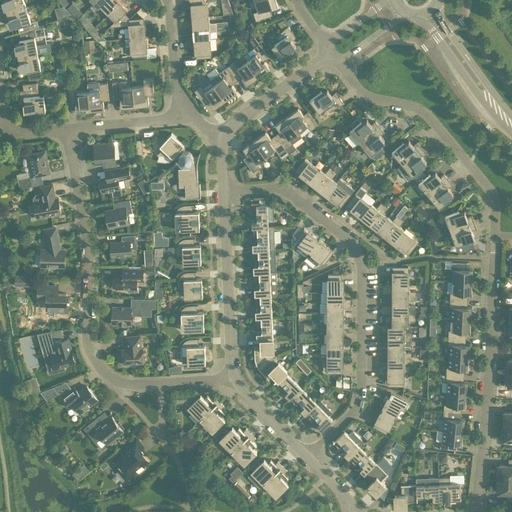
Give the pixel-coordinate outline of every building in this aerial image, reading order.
[(0,9),(2,15),(26,7),(23,0),(2,0),(3,0),(5,6),(0,7),(0,9)] [(96,0),(93,3),(98,8),(100,6),(107,13),(120,0),(96,0)] [(110,27),(122,26),(129,18),(124,13),(127,9),(125,7),(128,3),(125,0),(120,0),(107,13),(115,21),(110,27)] [(204,0),(189,0),(191,5),(192,18),(191,18),(209,17),(208,16),(207,16),(206,4),(204,0)] [(275,0),(254,0),(258,11),(253,13),(256,21),(270,16),(268,10),(278,7),(275,0)] [(69,11),(75,5),(72,3),(67,8),(69,11)] [(72,15),(63,6),(59,7),(62,18),(72,15)] [(19,32),(33,28),(38,26),(36,20),(31,22),(26,7),(2,15),(4,21),(9,19),(11,26),(17,24),(18,26),(19,32)] [(72,15),(64,18),(69,24),(78,21),(72,15)] [(209,17),(191,18),(192,29),(216,27),(216,23),(210,23),(209,22),(209,17)] [(129,18),(122,26),(129,25),(130,38),(145,36),(143,18),(130,19),(129,18)] [(276,24),(282,31),(275,37),(279,41),(271,47),(281,60),(292,52),(290,50),(295,46),(291,40),(296,38),(287,26),(283,21),(276,24)] [(216,27),(192,29),(193,40),(210,38),(210,33),(211,32),(216,31),(216,30),(216,27)] [(33,28),(19,32),(21,42),(15,43),(17,50),(11,51),(12,58),(37,53),(33,28)] [(145,36),(130,38),(132,57),(147,55),(145,36)] [(210,38),(193,40),(194,40),(196,58),(211,57),(209,39),(210,39),(210,38)] [(93,40),(84,41),(85,49),(94,48),(93,40)] [(243,56),(246,60),(258,76),(269,68),(263,59),(268,56),(259,44),(243,56)] [(42,77),(37,53),(12,58),(14,65),(19,63),(20,70),(26,69),(28,79),(42,77)] [(233,62),(226,67),(235,79),(240,76),(246,85),(258,76),(246,60),(237,67),(233,62)] [(119,69),(118,63),(108,64),(109,71),(119,69)] [(210,79),(213,84),(225,100),(237,92),(230,83),(235,79),(226,67),(210,79)] [(144,85),(132,86),(134,106),(148,104),(147,94),(153,93),(152,78),(143,79),(144,85)] [(120,107),(134,106),(132,86),(127,87),(126,81),(112,82),(113,97),(119,97),(120,107)] [(214,108),(225,100),(213,84),(209,87),(205,82),(194,91),(203,103),(207,99),(214,108)] [(31,110),(31,112),(45,111),(44,95),(38,95),(37,83),(22,84),(23,90),(18,90),(19,105),(24,103),(25,110),(31,110)] [(99,90),(88,91),(90,111),(104,109),(103,98),(109,98),(107,83),(98,84),(99,90)] [(76,112),(90,111),(88,91),(77,92),(76,86),(67,87),(69,102),(75,101),(76,112)] [(327,107),(330,111),(343,104),(335,92),(331,96),(327,90),(322,94),(320,91),(309,99),(319,113),(327,107)] [(298,108),(286,116),(298,132),(307,126),(310,130),(318,125),(309,113),(304,117),(298,108)] [(289,153),(296,148),(292,143),(301,137),(298,132),(286,116),(275,124),(281,133),(276,137),(289,153)] [(350,131),(360,143),(379,127),(375,121),(371,125),(366,120),(362,124),(360,122),(350,131)] [(384,132),(379,127),(360,143),(370,155),(374,153),(371,156),(374,159),(384,150),(379,145),(384,140),(380,135),(384,132)] [(324,133),(328,138),(333,134),(334,129),(325,128),(324,133)] [(266,156),(275,149),(281,158),(289,153),(276,137),(272,140),(265,131),(254,140),(266,156)] [(189,152),(188,151),(187,151),(186,151),(185,150),(184,151),(183,145),(171,133),(159,145),(163,149),(158,154),(171,156),(172,157),(173,156),(178,157),(178,158),(178,159),(178,158),(178,156),(179,156),(179,154),(180,153),(181,152),(182,151),(183,151),(184,151),(185,151),(186,151),(187,151),(188,151),(189,152)] [(256,162),(266,156),(254,140),(242,148),(249,157),(244,160),(253,172),(260,167),(256,162)] [(391,151),(402,164),(421,148),(417,142),(413,146),(408,141),(404,145),(402,143),(391,151)] [(104,166),(116,165),(118,165),(116,142),(94,144),(95,160),(103,159),(104,166)] [(421,148),(402,164),(396,169),(406,180),(412,175),(412,176),(423,168),(421,165),(426,161),(422,156),(426,153),(421,148)] [(27,155),(32,176),(49,173),(45,151),(27,155)] [(189,152),(188,151),(187,151),(186,151),(185,151),(184,151),(183,151),(182,151),(181,152),(180,153),(179,154),(179,156),(178,156),(178,158),(178,159),(178,161),(179,161),(179,162),(179,163),(180,163),(181,164),(182,164),(182,165),(184,165),(185,165),(186,168),(179,169),(180,186),(185,186),(185,198),(200,198),(200,184),(197,184),(197,170),(197,168),(197,166),(197,164),(197,161),(198,158),(198,157),(193,157),(192,156),(192,155),(191,154),(191,153),(190,153),(189,152)] [(309,183),(320,169),(319,170),(305,159),(295,170),(310,182),(309,183)] [(341,167),(337,164),(333,169),(337,173),(341,167)] [(113,196),(122,194),(119,179),(130,177),(128,166),(109,170),(110,175),(109,177),(99,179),(101,192),(112,190),(113,196)] [(324,172),(320,169),(309,183),(317,189),(332,170),(329,168),(325,172),(324,172)] [(336,173),(332,170),(317,189),(325,196),(336,182),(332,179),(332,177),(336,173)] [(418,183),(429,196),(448,179),(443,174),(440,178),(435,172),(430,177),(429,174),(418,183)] [(18,180),(20,188),(31,186),(29,177),(18,180)] [(336,182),(325,196),(326,196),(326,195),(341,206),(354,190),(339,178),(336,182)] [(453,185),(448,179),(429,196),(439,208),(450,199),(448,197),(453,193),(448,188),(453,185)] [(43,217),(43,216),(53,214),(54,215),(61,214),(58,197),(55,198),(52,182),(39,185),(41,191),(34,192),(32,197),(36,219),(43,217)] [(382,187),(378,183),(374,188),(379,192),(382,187)] [(390,190),(399,194),(402,187),(393,183),(390,190)] [(360,218),(361,218),(371,205),(371,204),(370,205),(356,194),(347,206),(361,217),(360,218)] [(396,206),(400,200),(396,196),(391,202),(396,206)] [(127,223),(127,224),(128,223),(126,215),(128,213),(132,212),(129,200),(116,202),(117,208),(116,210),(106,212),(106,211),(105,211),(108,227),(109,227),(109,226),(127,223)] [(251,221),(251,228),(268,227),(267,204),(259,204),(259,202),(251,203),(251,214),(256,213),(256,221),(251,221)] [(375,207),(371,205),(361,218),(369,224),(383,206),(380,203),(377,207),(375,207)] [(176,230),(182,229),(199,229),(199,211),(192,212),(192,205),(184,205),(182,205),(181,206),(180,206),(179,207),(178,208),(177,209),(176,210),(176,211),(176,213),(176,230)] [(387,208),(383,206),(369,224),(377,231),(387,217),(384,214),(383,213),(387,208)] [(450,231),(474,222),(471,215),(467,218),(464,211),(458,213),(457,211),(444,216),(450,231)] [(391,220),(387,217),(377,231),(385,237),(399,218),(396,216),(393,220),(391,220)] [(403,221),(399,218),(385,237),(393,243),(403,230),(400,227),(399,225),(403,221)] [(476,229),(474,222),(450,231),(456,246),(469,241),(468,239),(474,237),(471,230),(476,229)] [(41,249),(40,266),(64,266),(65,249),(60,249),(55,227),(44,229),(47,249),(41,249)] [(275,249),(274,227),(268,227),(251,228),(252,228),(252,236),(257,236),(257,243),(252,243),(252,250),(269,249),(275,249)] [(309,252),(318,240),(304,229),(294,240),(309,252)] [(404,230),(403,230),(393,243),(393,244),(394,243),(408,254),(417,242),(403,231),(404,230)] [(110,242),(111,256),(131,255),(130,241),(136,241),(135,234),(122,235),(123,242),(110,242)] [(177,255),(183,255),(184,263),(201,262),(200,245),(194,245),(193,238),(186,239),(184,239),(183,239),(182,239),(181,240),(180,241),(179,241),(179,242),(178,244),(177,245),(177,246),(177,255)] [(318,240),(309,252),(306,256),(317,264),(320,260),(324,264),(333,252),(318,240)] [(275,249),(269,249),(252,250),(253,250),(253,258),(255,258),(255,266),(253,266),(253,272),(276,271),(275,249)] [(453,270),(452,281),(471,282),(471,281),(473,269),(466,269),(467,263),(451,262),(450,270),(453,270)] [(392,285),(409,285),(408,285),(408,267),(393,266),(393,285),(392,285)] [(128,292),(136,292),(137,281),(143,281),(143,268),(122,268),(122,274),(116,274),(116,276),(114,277),(114,282),(116,283),(115,289),(128,289),(128,292)] [(276,271),(253,272),(253,273),(254,273),(254,281),(259,281),(259,288),(254,288),(254,295),(271,294),(277,294),(276,271)] [(184,280),(185,296),(202,295),(201,278),(195,279),(195,272),(187,272),(186,272),(185,272),(184,273),(183,273),(182,274),(181,275),(180,276),(179,277),(179,278),(179,279),(179,280),(184,280)] [(30,275),(15,274),(15,285),(30,286),(30,275)] [(328,274),(328,292),(343,292),(343,280),(341,280),(341,274),(338,274),(333,274),(328,274)] [(471,282),(452,281),(452,293),(450,293),(449,300),(465,300),(465,294),(472,295),(471,282)] [(54,310),(54,311),(66,312),(66,294),(58,293),(58,285),(37,285),(37,299),(46,299),(46,309),(54,310)] [(392,285),(391,295),(415,296),(415,291),(410,291),(409,290),(409,285),(392,285)] [(344,292),(343,292),(328,292),(326,292),(326,303),(350,303),(350,299),(345,299),(344,297),(344,292)] [(271,294),(254,295),(255,295),(255,303),(260,303),(260,310),(255,311),(255,317),(272,316),(271,294)] [(391,295),(391,306),(409,306),(409,301),(410,300),(419,300),(419,296),(415,296),(391,295)] [(145,308),(145,299),(131,298),(131,307),(112,307),(112,324),(131,324),(131,315),(137,315),(137,308),(145,308)] [(465,300),(449,300),(449,307),(451,307),(451,319),(469,319),(471,307),(465,307),(465,300)] [(350,303),(326,303),(326,313),(344,313),(344,309),(345,307),(350,307),(350,303)] [(181,330),(187,330),(204,329),(203,312),(197,312),(196,305),(188,305),(187,306),(186,306),(185,307),(184,307),(183,308),(182,309),(181,310),(181,311),(180,312),(180,313),(181,313),(181,330)] [(391,306),(391,316),(415,316),(415,312),(410,312),(409,310),(409,306),(391,306)] [(344,313),(326,313),(326,323),(350,323),(350,319),(345,319),(344,318),(344,313)] [(272,316),(255,317),(255,318),(256,317),(256,326),(261,325),(261,333),(256,333),(256,340),(273,339),(272,316)] [(387,326),(408,326),(408,322),(410,320),(415,320),(415,316),(391,316),(391,326),(387,326)] [(469,319),(451,319),(450,330),(448,330),(448,337),(463,338),(464,332),(470,333),(469,320),(469,319)] [(350,323),(326,323),(326,333),(343,333),(343,329),(345,328),(350,328),(350,323)] [(387,326),(387,336),(411,336),(411,326),(408,326),(387,326)] [(343,333),(326,333),(326,344),(350,344),(350,340),(345,339),(343,338),(343,333)] [(131,365),(130,363),(143,362),(143,348),(141,348),(140,336),(126,337),(126,346),(127,346),(127,349),(122,349),(123,363),(124,363),(124,365),(131,365)] [(387,336),(387,346),(411,347),(411,336),(387,336)] [(463,338),(448,337),(447,344),(450,344),(449,356),(467,357),(467,356),(470,344),(463,344),(463,338)] [(47,369),(54,367),(54,368),(56,368),(56,371),(65,369),(64,366),(75,363),(68,338),(55,342),(58,352),(44,356),(47,369)] [(182,363),(188,363),(205,362),(204,345),(198,345),(198,339),(190,339),(189,339),(188,339),(187,340),(186,340),(185,341),(184,342),(183,343),(182,344),(182,345),(182,346),(181,347),(187,347),(188,355),(182,355),(182,363)] [(256,364),(256,365),(273,357),(273,351),(273,339),(256,340),(261,340),(261,346),(254,346),(254,356),(255,359),(255,361),(255,362),(256,364)] [(350,344),(326,344),(326,354),(343,354),(343,349),(344,348),(350,348),(350,344)] [(387,346),(387,357),(411,357),(411,347),(387,346)] [(343,354),(326,354),(327,354),(327,361),(323,361),(323,372),(327,372),(327,373),(342,373),(342,354),(343,354)] [(467,357),(449,356),(448,367),(446,367),(446,374),(461,375),(462,369),(468,370),(467,358),(467,357)] [(273,382),(274,383),(286,370),(273,357),(256,365),(257,365),(258,367),(258,368),(259,370),(261,371),(268,379),(273,374),(278,378),(273,382)] [(296,361),(295,362),(301,368),(306,364),(303,361),(300,357),(300,358),(296,361)] [(387,357),(387,367),(404,367),(404,362),(405,361),(411,361),(411,357),(387,357)] [(404,367),(387,367),(388,367),(388,386),(403,386),(403,367),(404,367)] [(286,370),(274,383),(280,389),(283,385),(288,390),(284,394),(289,399),(301,387),(285,372),(287,370),(286,370)] [(461,375),(446,374),(445,381),(448,382),(447,393),(465,394),(468,382),(461,382),(461,375)] [(349,386),(349,376),(343,375),(343,381),(337,381),(337,386),(349,386)] [(87,410),(86,407),(96,399),(86,386),(78,393),(74,388),(61,398),(69,408),(73,405),(81,414),(87,410)] [(53,387),(40,392),(47,401),(57,393),(53,387)] [(300,410),(305,415),(316,403),(301,387),(289,399),(290,399),(295,404),(299,401),(304,406),(300,410)] [(381,410),(394,417),(400,405),(404,407),(406,401),(390,393),(381,410)] [(465,394),(447,393),(446,405),(444,404),(443,411),(458,413),(459,406),(466,408),(465,395),(465,394)] [(189,407),(200,419),(219,401),(214,396),(211,399),(207,395),(204,398),(201,395),(197,399),(194,395),(173,397),(174,404),(185,403),(189,407)] [(320,400),(316,403),(305,415),(306,414),(311,420),(315,417),(320,422),(316,426),(321,431),(333,419),(328,415),(331,411),(320,400)] [(219,401),(200,419),(212,431),(224,419),(221,416),(224,413),(220,409),(223,406),(219,401)] [(386,433),(394,417),(381,410),(373,426),(386,433)] [(458,413),(443,411),(442,418),(439,418),(438,429),(462,432),(462,431),(465,419),(458,419),(458,413)] [(504,426),(511,426),(511,412),(504,412),(504,414),(502,414),(502,422),(504,422),(504,426)] [(116,437),(115,436),(123,430),(112,417),(104,423),(99,416),(86,427),(97,440),(99,440),(102,437),(108,444),(116,437)] [(511,426),(504,426),(504,430),(502,430),(501,438),(503,438),(503,439),(504,439),(504,446),(511,446),(511,426)] [(220,439),(232,451),(251,433),(246,428),(243,432),(239,427),(235,430),(232,427),(220,439)] [(462,432),(438,429),(437,441),(440,441),(439,448),(455,450),(456,444),(462,445),(462,432)] [(344,454),(348,458),(360,447),(344,431),(333,442),(339,448),(342,445),(347,450),(344,454)] [(255,438),(251,433),(232,451),(244,464),(256,451),(253,448),(256,445),(252,441),(255,438)] [(144,468),(144,465),(148,461),(139,450),(143,446),(136,437),(120,450),(124,455),(113,464),(126,479),(134,472),(138,473),(144,468)] [(182,438),(177,443),(177,446),(181,448),(186,443),(182,438)] [(388,438),(385,444),(391,447),(394,441),(388,438)] [(68,450),(62,442),(54,448),(61,456),(68,450)] [(360,447),(348,458),(348,459),(349,458),(355,464),(358,461),(363,466),(359,470),(364,474),(364,475),(376,462),(375,463),(360,447)] [(498,479),(511,479),(511,458),(511,459),(511,466),(499,465),(498,479)] [(252,472),(264,484),(282,466),(278,461),(275,464),(270,460),(267,463),(264,460),(252,472)] [(105,461),(100,466),(102,469),(108,465),(105,461)] [(376,462),(364,475),(365,475),(366,477),(368,479),(369,481),(370,483),(368,485),(376,493),(385,485),(380,480),(387,474),(376,462)] [(287,470),(282,466),(264,484),(276,496),(288,484),(285,481),(288,478),(284,473),(287,470)] [(438,477),(439,500),(445,499),(445,502),(461,501),(460,476),(438,477)] [(416,484),(417,501),(417,500),(425,500),(425,495),(432,495),(432,501),(439,500),(438,477),(438,484),(416,485),(416,484)] [(511,479),(498,479),(498,492),(510,492),(509,499),(511,499),(511,479)] [(414,501),(417,501),(416,484),(400,485),(401,494),(394,495),(395,506),(407,506),(407,503),(408,503),(410,502),(412,502),(414,501)] [(238,493),(245,500),(250,495),(243,488),(238,493)] [(255,492),(251,496),(249,498),(254,502),(260,497),(255,492)]
